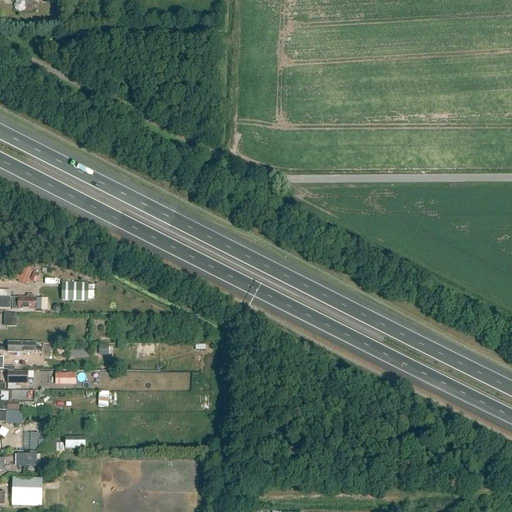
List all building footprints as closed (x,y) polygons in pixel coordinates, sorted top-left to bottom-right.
[(15,0),(16,8),(18,11),(22,11),(25,8),(25,0),(15,0)] [(24,270),(19,281),(26,284),(31,273),(24,270)] [(86,300),(86,285),(62,284),(62,300),(86,300)] [(0,309),(11,310),(11,298),(0,297),(0,309)] [(34,310),(34,298),(17,297),(17,310),(34,310)] [(16,327),(17,316),(5,315),(5,327),(16,327)] [(7,353),(26,353),(35,354),(36,343),(26,343),(7,342),(7,353)] [(109,346),(101,346),(101,355),(109,355),(109,346)] [(84,355),(83,347),(70,349),(71,356),(84,355)] [(27,384),(27,372),(7,372),(7,384),(27,384)] [(56,385),(76,385),(76,374),(56,374),(56,385)] [(107,407),(107,391),(96,391),(96,407),(107,407)] [(6,402),(5,411),(18,411),(18,410),(18,403),(18,402),(6,402)] [(7,413),(7,425),(22,426),(22,414),(7,413)] [(50,427),(60,426),(59,416),(48,417),(50,427)] [(45,450),(46,440),(38,440),(38,433),(29,433),(29,449),(45,450)] [(84,449),(85,437),(65,437),(64,449),(84,449)] [(34,468),(34,453),(21,453),(21,467),(34,468)] [(41,507),(42,479),(13,478),(12,506),(41,507)]
